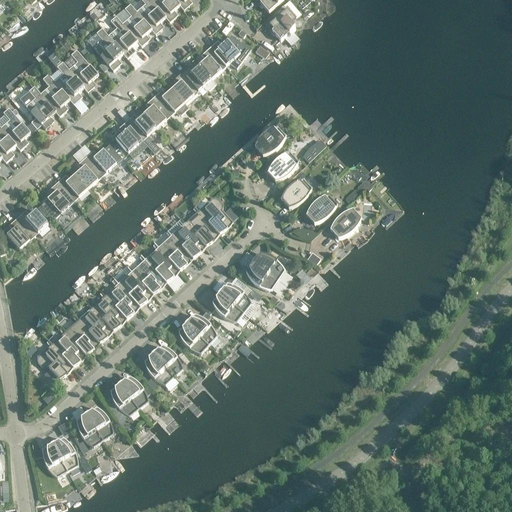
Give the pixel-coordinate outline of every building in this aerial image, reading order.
[(139,0),(145,6),(137,14),(136,14),(152,32),(156,37),(162,31),(158,27),(166,20),(150,2),(151,1),(149,0),(139,0)] [(152,0),(151,1),(150,2),(166,20),(170,25),(176,19),(172,15),(180,8),(173,0),(152,0)] [(173,0),(180,8),(184,13),(190,7),(186,3),(189,0),(173,0)] [(260,5),(269,15),(286,0),(258,0),(262,3),(260,5)] [(284,8),(266,23),(274,32),(272,33),(281,43),(285,40),(292,47),(300,40),(293,33),(295,31),(295,30),(295,29),(297,30),(299,31),(301,30),(302,28),(302,26),(302,24),(300,22),(298,22),(296,23),(295,22),(296,22),(295,22),(301,16),(290,3),(284,8)] [(131,18),(122,26),(138,44),(138,45),(141,49),(148,44),(144,39),(152,32),(136,14),(137,14),(130,6),(125,11),(131,18)] [(117,30),(108,38),(124,56),(123,57),(127,61),(134,56),(130,51),(138,45),(138,44),(122,26),(114,16),(113,17),(115,19),(110,23),(117,30)] [(116,63),(123,57),(124,56),(108,38),(102,30),(96,35),(103,43),(93,50),(113,73),(120,68),(116,63)] [(219,49),(215,45),(209,50),(226,69),(231,65),(237,70),(250,53),(231,38),(228,42),(219,49)] [(260,48),(255,54),(263,59),(267,53),(260,48)] [(226,69),(209,50),(203,56),(207,60),(199,67),(212,82),(226,69)] [(72,58),(63,65),(69,72),(68,72),(84,90),(84,91),(88,95),(94,90),(90,85),(99,78),(77,52),(71,57),(72,58)] [(59,71),(50,78),(55,84),(54,84),(70,102),(70,103),(74,107),(80,102),(76,97),(84,91),(84,90),(68,72),(69,72),(63,65),(63,64),(62,64),(57,69),(59,71)] [(100,68),(104,74),(108,71),(103,65),(100,68)] [(216,86),(212,82),(199,67),(192,74),(188,69),(181,75),(198,94),(204,89),(206,92),(210,92),(216,86)] [(200,96),(198,94),(181,75),(175,80),(179,85),(172,92),(184,106),(197,95),(199,97),(200,96)] [(41,96),(40,96),(56,114),(56,115),(60,119),(66,114),(62,109),(70,103),(70,102),(54,84),(55,84),(50,78),(48,76),(43,81),(49,88),(41,96)] [(29,94),(20,101),(45,131),(52,126),(48,121),(56,115),(56,114),(40,96),(41,96),(33,86),(31,88),(33,90),(29,93),(29,94)] [(188,111),(184,106),(172,92),(164,99),(160,94),(154,100),(171,119),(176,114),(178,116),(182,116),(188,111)] [(171,119),(154,100),(148,105),(152,109),(144,116),(157,131),(171,119)] [(9,122),(1,130),(16,148),(20,153),(27,148),(23,143),(31,136),(20,123),(15,117),(12,114),(9,110),(3,115),(9,122)] [(157,131),(144,116),(136,123),(132,119),(126,124),(143,143),(157,131)] [(32,125),(37,131),(41,128),(36,122),(32,125)] [(143,143),(126,124),(120,130),(124,134),(116,141),(128,156),(143,143)] [(28,129),(27,130),(32,136),(36,132),(31,126),(28,129)] [(0,157),(2,160),(2,161),(6,165),(12,160),(9,155),(16,148),(1,130),(0,128),(0,157)] [(256,148),(255,150),(263,159),(268,157),(271,156),(274,154),(276,152),(279,150),(281,148),(283,145),(284,142),(286,139),(286,138),(278,129),(274,130),(271,132),(268,133),(266,135),(263,137),(261,140),(259,142),(257,145),(256,148)] [(321,143),(303,160),(309,165),(326,149),(321,143)] [(113,144),(104,152),(95,159),(91,155),(85,160),(102,179),(122,161),(115,152),(118,150),(113,144)] [(271,168),(269,171),(268,175),(276,184),(277,184),(280,183),(283,182),(286,180),(289,178),(291,175),(294,173),(295,170),(297,167),(298,164),(290,155),(287,156),(283,157),(281,159),(278,161),(275,163),(273,166),(271,168)] [(102,179),(85,160),(79,165),(83,170),(75,177),(88,191),(102,179)] [(88,191),(75,177),(68,184),(64,179),(57,185),(74,204),(88,191)] [(285,195),(283,198),(281,202),(289,211),(291,211),(294,210),(297,208),(300,206),(302,204),(305,202),(307,199),(309,197),(311,194),(312,191),(304,182),(300,183),(297,184),(294,186),(291,188),(289,190),(287,192),(285,195)] [(74,204),(57,185),(51,190),(55,195),(41,207),(54,222),(74,204)] [(359,190),(359,192),(359,193),(361,195),(369,188),(367,185),(364,185),(359,190)] [(310,211),(308,214),(306,218),(315,227),(316,227),(319,226),(322,224),(325,222),(328,220),(330,218),(332,215),(334,213),(336,210),(337,207),(329,197),(325,199),(322,200),(319,202),(317,204),(314,206),(312,208),(310,211)] [(211,201),(200,211),(197,208),(195,210),(220,237),(222,236),(224,235),(226,233),(228,231),(225,229),(231,223),(233,225),(222,212),(223,211),(223,210),(223,209),(223,208),(223,207),(222,206),(221,205),(221,204),(220,203),(220,202),(219,202),(218,201),(217,201),(216,200),(215,200),(214,200),(213,200),(211,200),(211,201)] [(230,209),(226,213),(226,214),(233,222),(238,218),(230,209)] [(220,237),(195,210),(193,211),(196,215),(185,225),(206,249),(207,249),(209,248),(211,247),(212,245),(214,244),(215,243),(212,241),(218,235),(220,237)] [(23,215),(17,220),(34,239),(48,227),(35,212),(27,219),(23,215)] [(336,223),(334,226),(332,230),(331,233),(339,242),(343,240),(346,238),(350,236),(353,234),(355,231),(358,228),(360,225),(361,221),(353,212),(350,213),(346,215),(344,216),(341,218),(338,220),(336,223)] [(34,239),(17,220),(11,226),(15,230),(7,237),(20,252),(34,239)] [(180,223),(183,227),(171,237),(193,261),(195,260),(197,259),(199,258),(201,256),(199,253),(205,248),(206,249),(185,225),(184,225),(181,222),(180,223)] [(166,236),(169,239),(158,249),(180,273),(181,273),(184,271),(187,269),(188,268),(186,265),(191,260),(193,261),(171,237),(171,238),(168,234),(166,236)] [(153,248),(156,251),(145,262),(167,285),(167,286),(169,284),(171,283),(173,281),(175,280),(172,277),(178,272),(180,274),(180,273),(158,249),(158,250),(155,246),(153,248)] [(312,255),(308,261),(317,267),(321,262),(312,255)] [(261,256),(257,262),(254,266),(279,283),(285,273),(285,272),(283,270),(281,267),(279,265),(276,262),(274,261),(271,259),(268,258),(261,256)] [(140,260),(143,263),(131,274),(153,298),(156,296),(157,295),(159,294),(161,292),(159,289),(165,284),(166,286),(167,285),(145,262),(144,262),(141,258),(140,260)] [(279,283),(254,266),(251,271),(247,277),(251,283),(253,285),(256,287),(259,289),(262,290),(265,292),(268,293),(272,293),(279,283)] [(126,272),(130,275),(118,286),(140,310),(142,309),(144,307),(146,306),(148,304),(146,301),(151,296),(153,298),(131,274),(128,271),(126,272)] [(113,284),(116,288),(105,298),(127,322),(129,321),(131,320),(133,318),(135,316),(132,313),(138,308),(140,310),(118,286),(115,283),(113,284)] [(224,292),(221,297),(244,316),(249,320),(250,320),(257,311),(254,301),(250,303),(250,302),(248,300),(246,297),(243,295),(241,293),(238,291),(235,289),(232,288),(229,287),(224,292)] [(100,296),(103,300),(92,310),(113,334),(115,333),(117,332),(120,330),(121,328),(119,326),(125,320),(126,322),(127,322),(105,298),(101,295),(100,296)] [(217,302),(213,307),(215,310),(216,313),(219,315),(221,318),(224,320),(226,321),(229,323),(232,324),(236,325),(237,324),(242,329),(249,320),(244,316),(221,297),(217,302)] [(86,308),(90,312),(78,322),(100,346),(102,345),(104,344),(106,342),(107,341),(108,340),(106,338),(112,332),(113,334),(92,310),(91,310),(88,307),(86,308)] [(196,318),(192,323),(188,327),(209,348),(217,339),(217,338),(216,335),(214,332),(212,329),(210,327),(208,325),(205,323),(203,321),(196,318)] [(73,321),(76,324),(65,334),(87,358),(88,358),(91,356),(93,355),(95,353),(92,350),(98,345),(100,346),(78,322),(78,323),(75,319),(73,321)] [(209,348),(188,327),(179,337),(182,343),(184,346),(186,348),(189,350),(191,352),(194,354),(197,356),(201,357),(209,348)] [(60,333),(63,336),(52,347),(73,370),(76,369),(78,368),(79,367),(82,365),(79,362),(85,357),(87,358),(65,334),(65,335),(61,331),(60,333)] [(46,345),(50,348),(39,358),(38,358),(37,359),(37,360),(37,361),(37,362),(37,363),(38,364),(38,365),(38,366),(39,367),(40,368),(41,369),(42,370),(43,370),(44,370),(45,371),(46,371),(47,371),(48,371),(49,371),(55,377),(58,381),(60,383),(62,381),(64,380),(65,380),(67,378),(68,377),(66,374),(72,369),(73,371),(73,370),(52,347),(51,347),(48,343),(46,345)] [(164,349),(159,354),(154,358),(174,380),(183,372),(182,368),(181,365),(179,362),(177,359),(175,357),(172,355),(170,353),(164,349)] [(174,380),(154,358),(145,367),(148,373),(149,376),(151,378),(154,381),(156,383),(159,385),(162,387),(165,388),(174,380)] [(55,377),(49,382),(49,383),(53,386),(58,381),(55,377)] [(131,380),(126,385),(121,388),(139,412),(149,404),(148,401),(147,398),(145,395),(144,392),(142,389),(139,387),(137,384),(131,380)] [(151,381),(147,385),(154,392),(158,389),(151,381)] [(139,412),(121,388),(111,396),(113,403),(115,406),(116,409),(119,411),(121,414),(124,416),(127,418),(129,419),(139,412)] [(43,401),(44,401),(47,405),(54,398),(51,394),(43,401)] [(98,411),(92,415),(87,418),(104,443),(114,437),(113,433),(112,430),(111,427),(110,424),(108,421),(106,418),(104,416),(98,411)] [(104,443),(87,418),(76,425),(78,432),(80,435),(81,438),(83,441),(85,444),(88,446),(90,448),(93,450),(104,443)] [(65,442),(59,446),(54,448),(68,474),(79,469),(78,465),(78,461),(77,458),(75,455),(74,452),(72,449),(70,447),(65,442)] [(82,444),(78,447),(83,455),(88,453),(82,444)] [(68,474),(54,448),(42,455),(44,461),(45,464),(46,468),(47,470),(49,473),(52,476),(54,478),(57,480),(68,474)]
